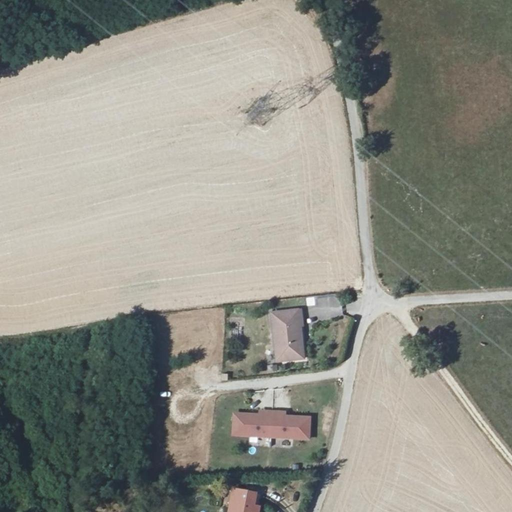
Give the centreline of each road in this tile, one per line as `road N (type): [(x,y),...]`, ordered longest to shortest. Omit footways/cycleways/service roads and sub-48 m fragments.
road 1 (unclassified): [(372,300),(350,103),(327,0)]
road 2 (unclassified): [(313,511),(372,300)]
road 3 (track): [(392,301),(511,458)]
road 4 (unclassified): [(372,300),(511,295)]
